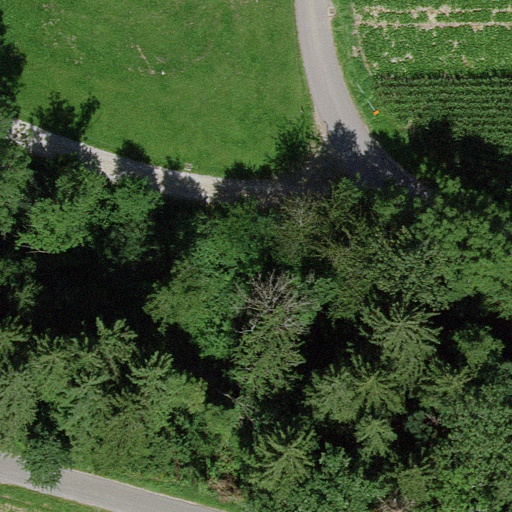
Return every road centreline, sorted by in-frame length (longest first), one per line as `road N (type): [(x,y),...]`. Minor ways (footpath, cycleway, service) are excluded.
road 1 (track): [(386,196),(151,189),(0,128)]
road 2 (track): [(511,223),(386,196),(316,79),(306,0)]
road 3 (track): [(0,468),(164,511)]
